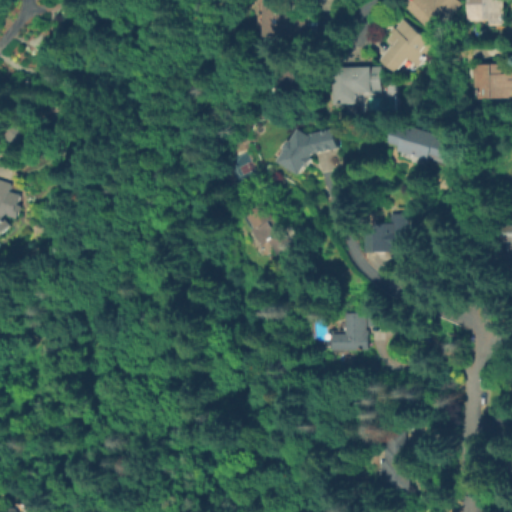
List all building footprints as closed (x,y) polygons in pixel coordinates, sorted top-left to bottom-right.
[(307,16),(307,35),(264,35),(263,0),(291,0),(292,16),(307,16)] [(459,0),(461,2),(446,16),(448,17),(434,30),(411,6),(417,0),(459,0)] [(505,0),(506,21),(494,21),(494,16),(489,16),(489,19),(472,19),(472,0),(505,0)] [(405,18),(437,43),(420,64),(410,56),(399,71),(382,57),(393,42),(388,38),(394,31),(392,29),(395,26),(397,28),(405,18)] [(307,58),(308,80),(322,80),(323,98),(280,99),(279,59),(307,58)] [(360,101),(339,102),(337,67),(373,66),(373,63),(383,63),(384,90),(360,91),(360,101)] [(503,64),(503,72),(507,72),(507,68),(511,67),(511,95),(481,97),(481,86),(475,86),(475,65),(503,64)] [(46,107),(59,107),(59,124),(46,124),(46,107)] [(36,135),(26,149),(8,135),(18,121),(36,135)] [(411,124),(437,133),(436,137),(451,142),(445,160),(391,142),(397,124),(409,128),(411,124)] [(312,134),(339,127),(343,147),(318,153),(316,156),(318,157),(313,166),(311,165),(305,174),(283,160),(290,149),(289,146),(292,140),(297,139),(304,128),(312,134)] [(0,177),(17,183),(15,191),(26,194),(23,204),(26,205),(22,218),(14,216),(13,213),(10,216),(17,225),(2,238),(0,235),(0,177)] [(264,200),(289,239),(293,236),(296,241),(290,245),(293,259),(276,262),(274,251),(267,240),(260,244),(250,229),(255,226),(246,212),(264,200)] [(427,221),(427,243),(409,243),(409,249),(368,249),(368,232),(377,231),(377,222),(399,222),(399,230),(416,230),(416,220),(427,221)] [(511,239),(497,239),(497,224),(511,224),(511,239)] [(387,304),(387,325),(369,325),(369,304),(387,304)] [(368,311),(368,328),(370,328),(371,348),(334,349),(334,333),(348,333),(348,311),(368,311)] [(407,430),(408,445),(410,445),(410,459),(411,459),(412,490),(384,491),(383,457),(387,457),(387,446),(389,445),(388,431),(407,430)] [(12,511),(12,510),(16,506),(20,507),(20,502),(33,502),(32,511),(12,511)]
